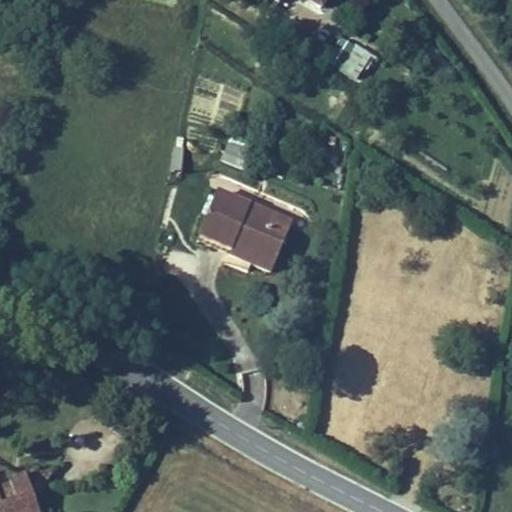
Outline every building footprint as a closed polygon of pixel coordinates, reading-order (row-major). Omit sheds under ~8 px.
[(357,86),(375,57),(345,39),(327,67),(357,86)] [(236,248),(239,240),(279,257),(295,218),(219,188),(201,234),(236,248)] [(236,248),(201,234),(199,240),(274,270),(279,257),(239,240),(236,248)] [(0,444),(0,455),(1,459),(18,453),(0,444)] [(63,449),(39,458),(45,476),(51,474),(63,449)] [(45,511),(53,509),(37,459),(22,464),(23,469),(7,474),(5,470),(1,459),(0,459),(0,511),(45,511)] [(23,469),(22,464),(5,470),(7,474),(23,469)]
